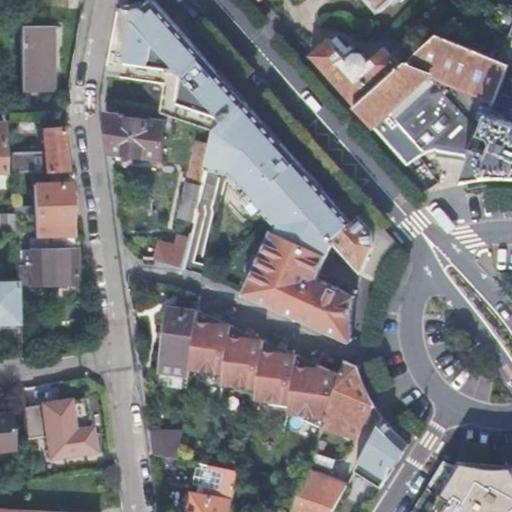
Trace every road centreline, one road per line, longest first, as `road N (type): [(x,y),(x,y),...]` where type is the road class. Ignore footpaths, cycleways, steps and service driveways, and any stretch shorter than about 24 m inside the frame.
road 1 (residential): [(119,353),(88,108),(108,0)]
road 2 (secondary): [(212,0),(414,223)]
road 3 (residential): [(431,267),(414,293),(410,345),(418,370),(453,407)]
road 4 (residential): [(141,511),(119,353)]
road 5 (secondary): [(431,267),(511,376)]
road 6 (residential): [(453,407),(387,511)]
road 7 (residential): [(119,353),(0,374)]
